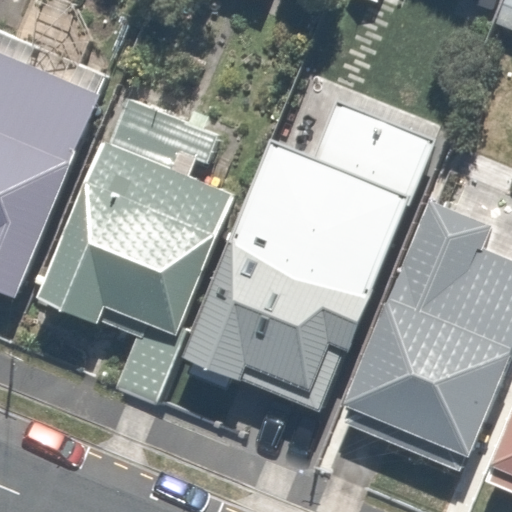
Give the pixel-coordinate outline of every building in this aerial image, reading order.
[(0,28),(0,290),(29,303),(92,154),(90,152),(113,97),(109,95),(117,77),(0,28)] [(325,159),(286,143),(196,360),(252,385),(260,367),(289,380),(283,395),(330,416),(358,351),(362,353),(449,142),(349,101),(325,159)] [(122,146),(115,143),(51,302),(112,327),(113,324),(146,338),(126,390),(166,407),(198,332),(194,331),(248,199),(200,178),(206,162),(216,165),(228,138),(214,132),(219,120),(201,111),(195,124),(141,102),(122,146)] [(502,229),(442,206),(355,408),(359,410),(352,425),(470,474),(476,458),(482,461),(511,387),(511,259),(493,252),(502,229)] [(511,446),(497,484),(511,490),(511,446)]
